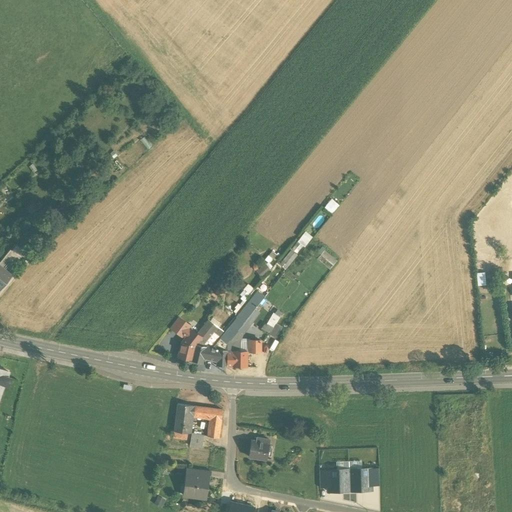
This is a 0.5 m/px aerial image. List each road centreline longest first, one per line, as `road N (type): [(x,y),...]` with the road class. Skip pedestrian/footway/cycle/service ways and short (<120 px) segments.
road 1 (track): [(84,0),(213,150),(44,350)]
road 2 (primary): [(511,376),(232,383)]
road 3 (primary): [(232,383),(0,339)]
road 4 (residential): [(346,511),(251,493),(233,481),(232,383)]
